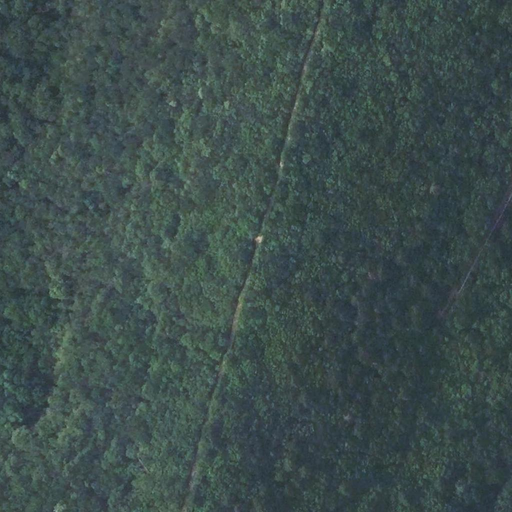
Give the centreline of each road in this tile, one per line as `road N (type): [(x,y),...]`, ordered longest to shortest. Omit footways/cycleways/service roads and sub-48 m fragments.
road 1 (track): [(186,511),(326,0)]
road 2 (track): [(511,190),(445,316),(511,348)]
road 3 (track): [(511,354),(441,511)]
